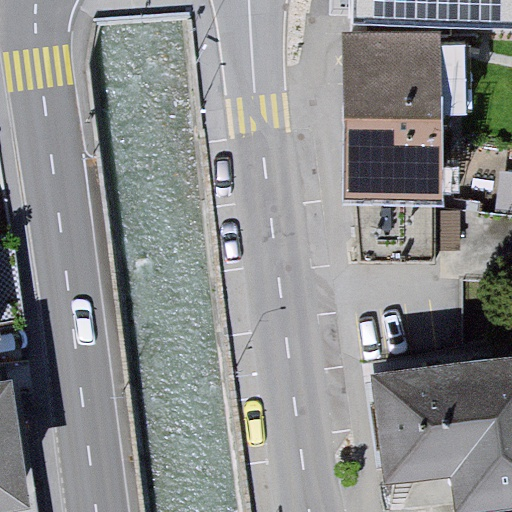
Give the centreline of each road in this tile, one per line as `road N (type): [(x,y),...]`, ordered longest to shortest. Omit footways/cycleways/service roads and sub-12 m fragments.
road 1 (secondary): [(21,0),(84,511)]
road 2 (residential): [(306,511),(253,114),(248,0)]
